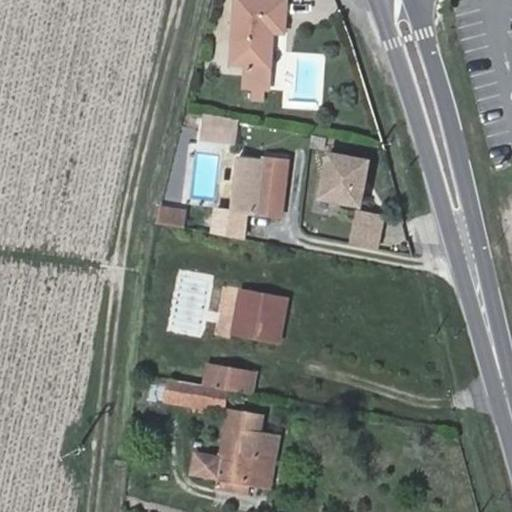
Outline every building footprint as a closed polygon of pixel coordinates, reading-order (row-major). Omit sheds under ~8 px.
[(285,33),(287,0),(236,0),(233,65),(245,66),(271,68),(273,33),(285,33)] [(271,68),(245,66),(244,85),(270,87),(271,68)] [(238,129),(203,125),(201,140),(236,145),(238,129)] [(346,204),(362,207),(369,154),(322,148),(314,211),(344,215),(346,204)] [(185,167),(187,150),(176,149),(173,166),(185,167)] [(283,217),(289,162),(239,157),(234,211),(283,217)] [(166,194),(175,195),(179,176),(170,174),(166,194)] [(184,227),(187,207),(158,202),(155,223),(184,227)] [(348,243),(379,248),(384,213),(354,208),(348,243)] [(280,344),(289,297),(244,289),(235,336),(280,344)] [(223,390),(226,369),(209,366),(206,386),(206,387),(223,390)] [(255,395),(258,374),(226,369),(223,390),(228,390),(255,395)] [(167,402),(194,406),(198,385),(171,381),(167,402)] [(206,387),(206,386),(198,385),(194,406),(224,412),(228,390),(223,390),(206,387)] [(231,411),(219,478),(253,484),(264,417),(231,411)] [(250,496),(253,484),(219,478),(217,491),(250,496)]
